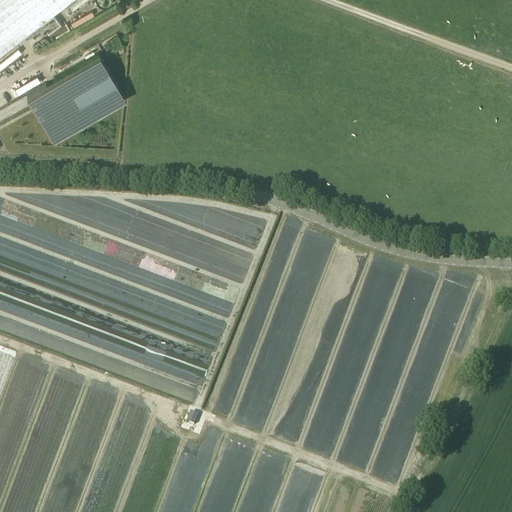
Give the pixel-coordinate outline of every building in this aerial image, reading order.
[(0,0),(0,54),(71,0),(0,0)] [(92,11),(72,22),(74,26),(94,14),(92,11)] [(0,65),(2,68),(22,51),(18,46),(0,62),(0,65)] [(28,96),(54,141),(127,100),(101,54),(28,96)] [(191,362),(207,369),(213,357),(186,345),(184,349),(195,354),(191,362)]
